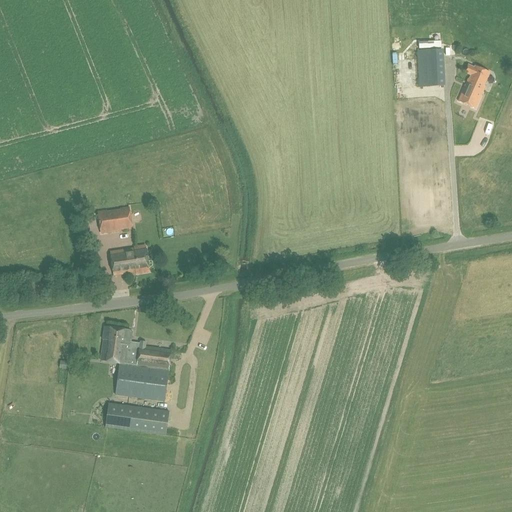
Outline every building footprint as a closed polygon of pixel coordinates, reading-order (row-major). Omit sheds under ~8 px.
[(442,49),(418,50),(420,87),(444,85),(442,49)] [(475,67),(469,64),(465,72),(471,75),(470,79),(469,78),(459,101),(477,108),(486,86),(485,85),(491,72),(475,66),(475,67)] [(484,115),(498,122),(509,100),(494,93),(484,115)] [(445,123),(444,99),(410,100),(411,124),(445,123)] [(435,137),(424,138),(425,166),(436,166),(435,137)] [(446,181),(434,182),(435,196),(447,195),(446,181)] [(129,207),(98,212),(102,233),(133,229),(129,207)] [(137,274),(150,272),(146,245),(135,247),(135,248),(111,252),(114,275),(137,272),(137,274)] [(88,258),(92,257),(91,249),(86,250),(84,250),(85,258),(87,258),(88,258)] [(131,331),(105,327),(103,339),(104,339),(101,360),(121,363),(124,363),(126,346),(129,347),(129,342),(131,342),(133,332),(131,332),(131,331)] [(139,343),(129,342),(129,347),(126,346),(124,363),(124,365),(136,366),(139,343)] [(139,343),(136,366),(169,370),(172,350),(146,347),(146,342),(141,342),(140,344),(139,343)] [(124,363),(121,363),(116,395),(165,402),(169,370),(136,366),(124,365),(124,363)] [(109,404),(106,427),(167,436),(170,412),(109,404)]
